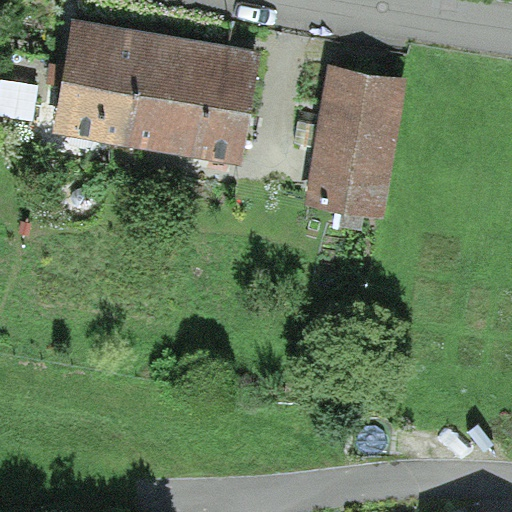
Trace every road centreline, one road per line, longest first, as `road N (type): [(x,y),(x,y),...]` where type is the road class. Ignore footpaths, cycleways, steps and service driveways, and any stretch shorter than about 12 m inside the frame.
road 1 (residential): [(511,480),(358,486),(267,506),(144,505)]
road 2 (residential): [(511,30),(305,0)]
